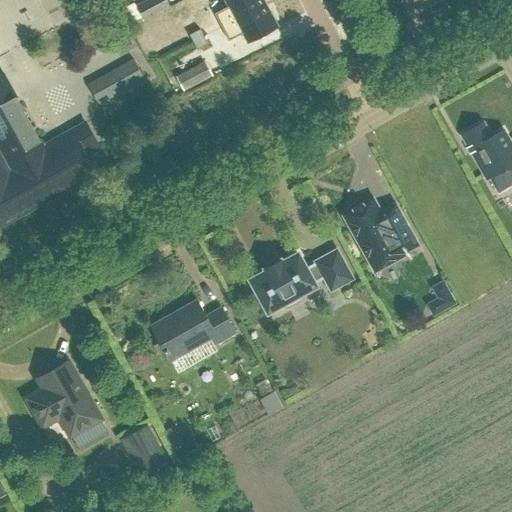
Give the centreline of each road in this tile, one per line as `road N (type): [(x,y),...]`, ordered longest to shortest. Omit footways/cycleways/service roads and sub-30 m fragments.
road 1 (tertiary): [(0,323),(370,116)]
road 2 (tertiary): [(370,116),(511,37)]
road 3 (residential): [(370,116),(309,0)]
